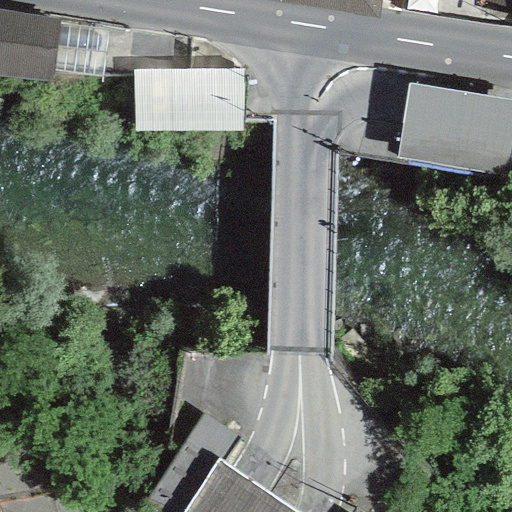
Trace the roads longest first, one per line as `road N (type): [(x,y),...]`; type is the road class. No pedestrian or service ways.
road 1 (secondary): [(289,144),(283,464),(264,511)]
road 2 (secondary): [(289,144),(328,110),(357,104),(511,121)]
road 3 (secondary): [(511,59),(292,22)]
road 4 (secondary): [(292,22),(146,0)]
road 5 (secondary): [(292,22),(289,144)]
